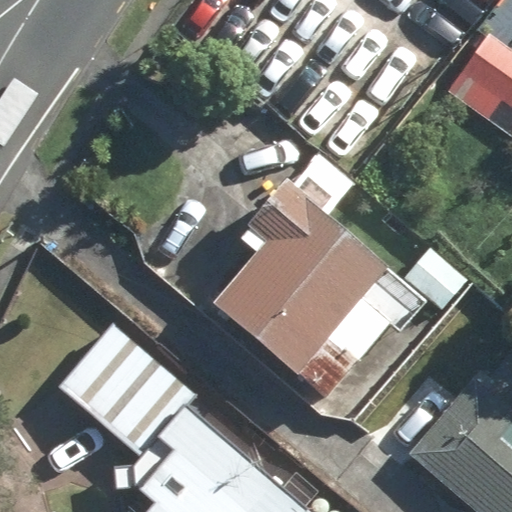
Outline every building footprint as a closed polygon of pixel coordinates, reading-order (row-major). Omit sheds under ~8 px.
[(447,94),(511,141),(511,54),(488,37),(447,94)] [(212,305),(324,398),(388,322),(358,298),(383,269),(324,221),(351,187),(316,155),(288,189),(280,183),(239,230),(261,248),(212,305)] [(430,248),(405,277),(442,309),(467,280),(430,248)] [(150,511),(302,511),(305,509),(186,408),(195,399),(111,326),(58,389),(139,459),(132,467),(134,487),(155,506),(150,511)] [(405,456),(472,511),(511,511),(511,414),(470,380),(405,456)]
